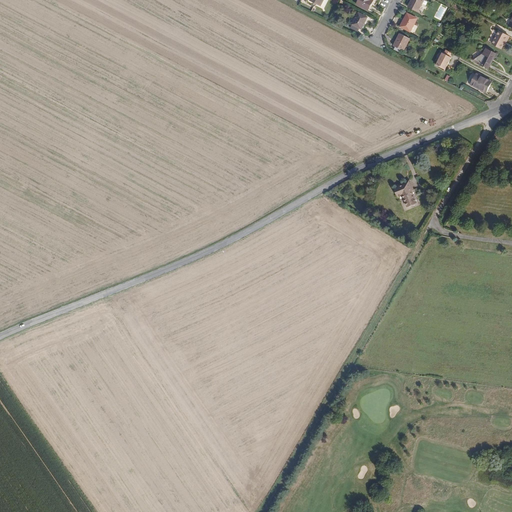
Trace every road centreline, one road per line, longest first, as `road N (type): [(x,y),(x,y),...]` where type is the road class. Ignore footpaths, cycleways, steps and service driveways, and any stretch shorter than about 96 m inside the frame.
road 1 (unclassified): [(0,337),(219,246),(359,169),(494,112)]
road 2 (track): [(259,511),(433,223)]
